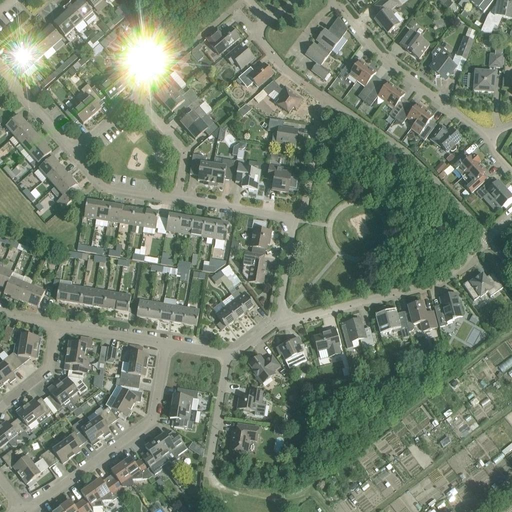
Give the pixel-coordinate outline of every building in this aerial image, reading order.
[(82,0),(72,8),(84,21),(88,25),(96,18),(93,13),(82,0)] [(104,0),(103,0),(87,0),(94,8),(104,0)] [(393,16),(394,15),(390,11),(398,4),(395,0),(383,0),(374,7),(380,15),(374,19),(380,26),(381,25),(388,34),(400,25),(393,16)] [(448,0),(444,6),(449,9),(453,4),(448,0)] [(472,0),(470,3),(484,14),(493,2),(490,0),(472,0)] [(502,18),(511,20),(511,17),(511,4),(508,4),(508,0),(497,0),(496,6),(488,17),(486,21),(498,27),(502,18)] [(137,1),(131,6),(135,10),(140,5),(137,1)] [(72,8),(63,16),(74,29),(84,21),(72,8)] [(464,12),(460,17),(465,21),(469,16),(464,12)] [(137,19),(133,15),(127,20),(131,24),(137,19)] [(74,29),(63,16),(54,25),(65,37),(74,29)] [(118,17),(112,23),(115,27),(122,21),(118,17)] [(412,20),(408,25),(413,29),(417,23),(412,20)] [(105,24),(101,28),(105,33),(110,30),(105,24)] [(51,27),(41,35),(53,48),(62,40),(51,27)] [(215,49),(220,55),(225,51),(240,39),(230,28),(222,35),(218,30),(207,39),(215,49)] [(328,32),(325,30),(317,41),(320,43),(332,52),(347,33),(343,29),(339,35),(331,28),(328,32)] [(411,32),(400,46),(407,52),(409,50),(413,53),(412,55),(419,60),(430,46),(422,40),(422,36),(418,37),(411,32)] [(41,35),(32,43),(43,56),(53,48),(41,35)] [(96,36),(90,42),(94,46),(98,42),(100,40),(96,36)] [(457,56),(467,59),(474,40),(465,36),(457,56)] [(101,43),(100,44),(105,49),(109,45),(104,40),(101,43)] [(138,44),(130,51),(147,70),(156,62),(152,58),(156,54),(146,42),(141,47),(140,45),(138,44)] [(32,43),(23,51),(34,64),(43,56),(32,43)] [(306,55),(319,66),(321,67),(321,66),(332,52),(320,43),(317,47),(314,44),(306,55)] [(79,51),(78,52),(80,55),(81,56),(87,51),(89,53),(93,50),(88,44),(79,51)] [(433,65),(430,69),(435,72),(436,78),(441,77),(446,81),(449,77),(453,76),(453,72),(458,65),(451,60),(454,56),(439,44),(432,54),(433,65)] [(100,45),(95,49),(99,53),(104,49),(100,45)] [(225,57),(232,65),(235,63),(241,70),(254,59),(246,49),(243,51),(238,46),(225,57)] [(491,55),(490,67),(502,68),(503,56),(501,56),(501,54),(503,54),(503,48),(496,47),(495,56),(491,55)] [(34,64),(23,51),(20,48),(10,56),(17,64),(13,67),(21,77),(35,65),(34,64)] [(117,63),(119,66),(129,77),(134,74),(138,78),(147,70),(130,51),(126,54),(125,53),(120,57),(121,59),(117,63)] [(71,58),(65,63),(69,67),(74,62),(71,58)] [(349,76),(357,82),(368,67),(360,61),(354,68),(348,63),(339,75),(340,76),(343,78),(346,80),(349,76)] [(65,63),(60,68),(63,71),(69,67),(65,63)] [(78,63),(73,67),(77,72),(81,67),(78,63)] [(236,81),(240,85),(242,83),(245,86),(246,86),(247,88),(251,85),(254,83),(258,88),(273,74),(265,65),(255,73),(251,69),(244,74),(239,79),(236,81)] [(321,66),(321,67),(319,66),(319,65),(318,67),(316,66),(312,71),(325,81),(330,73),(321,66)] [(115,76),(109,81),(120,94),(129,86),(125,81),(129,77),(119,66),(112,72),(115,76)] [(368,67),(357,82),(365,87),(358,97),(364,102),(375,87),(377,85),(371,80),(376,73),(368,67)] [(157,96),(165,105),(182,90),(173,80),(179,76),(175,72),(159,86),(163,91),(157,96)] [(203,72),(196,78),(200,83),(208,77),(203,72)] [(468,77),(467,86),(474,86),(474,92),(494,94),(495,74),(476,72),(475,77),(468,77)] [(52,74),(46,80),(50,83),(56,78),(52,74)] [(100,83),(92,90),(102,101),(107,97),(111,102),(120,94),(109,81),(103,86),(100,83)] [(276,105),(289,114),(294,108),(296,110),(303,101),(296,95),(285,88),(283,91),(279,88),(274,81),(263,91),(268,97),(269,97),(275,102),(277,99),(279,101),(276,105)] [(378,97),(386,103),(397,89),(389,82),(381,92),(375,87),(364,102),(371,107),(378,97)] [(86,101),(82,105),(93,117),(102,110),(98,105),(102,101),(92,90),(88,85),(81,91),(84,94),(82,96),(86,101)] [(396,120),(405,107),(406,107),(400,102),(405,95),(397,89),(386,103),(394,109),(389,115),(396,120)] [(182,113),(186,110),(198,99),(190,90),(185,94),(182,90),(165,105),(172,113),(178,108),(182,113)] [(181,123),(188,132),(201,121),(207,116),(199,107),(203,104),(198,99),(186,110),(190,115),(181,123)] [(407,119),(415,125),(426,110),(417,104),(412,111),(406,107),(405,107),(396,120),(402,125),(407,119)] [(93,117),(82,105),(76,110),(73,107),(65,113),(75,125),(79,121),(83,125),(93,117)] [(246,105),(243,108),(248,114),(252,110),(246,105)] [(426,110),(415,125),(411,130),(419,136),(418,137),(425,142),(434,129),(428,124),(434,117),(426,110)] [(19,116),(6,128),(14,137),(27,126),(19,116)] [(201,121),(188,132),(196,140),(205,132),(209,136),(218,129),(207,116),(201,121)] [(297,138),(298,130),(283,128),(284,121),(270,119),(268,131),(274,132),(273,135),(278,135),(276,144),(296,147),(296,145),(295,145),(296,138),(297,138)] [(441,125),(430,141),(440,148),(442,147),(447,153),(450,150),(452,152),(454,152),(456,150),(456,148),(455,146),(461,140),(451,129),(449,131),(441,125)] [(27,126),(14,137),(22,146),(35,135),(27,126)] [(35,135),(22,146),(30,156),(44,144),(35,135)] [(44,144),(30,156),(38,165),(52,153),(44,144)] [(414,145),(411,149),(415,153),(419,148),(414,145)] [(451,165),(463,178),(479,163),(481,162),(474,154),(466,162),(461,156),(451,165)] [(205,185),(211,186),(213,166),(205,164),(206,157),(193,155),(190,175),(199,176),(198,181),(205,183),(205,185)] [(452,155),(446,160),(450,164),(456,159),(452,155)] [(39,169),(47,179),(60,167),(52,158),(39,169)] [(213,166),(211,186),(216,187),(216,184),(224,185),(225,180),(232,181),(235,162),(223,160),(222,167),(213,166)] [(442,162),(434,170),(439,174),(447,166),(442,162)] [(479,163),(463,178),(469,185),(466,188),(472,194),(488,179),(483,174),(486,171),(479,163)] [(242,188),(257,191),(261,171),(248,169),(249,167),(238,165),(236,183),(243,184),(242,188)] [(2,169),(7,174),(10,171),(6,166),(2,169)] [(283,169),(269,166),(267,180),(274,181),(273,191),(288,194),(289,189),(296,190),(298,180),(291,179),(291,174),(283,172),(283,169)] [(47,179),(55,188),(68,176),(60,167),(47,179)] [(16,169),(12,173),(15,176),(16,177),(20,174),(16,169)] [(10,171),(7,174),(11,179),(15,176),(12,173),(10,171)] [(77,186),(69,177),(51,191),(57,198),(61,195),(63,197),(57,203),(63,209),(76,199),(70,192),(77,186)] [(476,194),(482,200),(488,194),(501,208),(511,197),(511,196),(499,182),(487,192),(483,187),(476,194)] [(22,192),(27,197),(30,194),(26,189),(22,192)] [(30,194),(27,197),(31,202),(35,199),(30,194)] [(471,196),(467,200),(471,204),(475,200),(471,196)] [(84,218),(96,220),(99,204),(87,202),(84,218)] [(44,209),(40,204),(36,207),(41,212),(44,209)] [(96,220),(108,222),(111,206),(99,204),(96,220)] [(108,222),(120,224),(123,208),(111,206),(108,222)] [(120,224),(132,226),(135,210),(123,208),(120,224)] [(132,226),(144,228),(147,212),(135,210),(132,226)] [(144,228),(143,233),(154,235),(155,230),(156,230),(159,213),(147,212),(144,228)] [(166,232),(178,234),(181,217),(169,215),(166,232)] [(178,234),(190,236),(193,219),(181,217),(178,234)] [(190,236),(202,238),(205,221),(193,219),(190,236)] [(202,238),(214,239),(217,223),(205,221),(202,238)] [(254,221),(252,229),(254,229),(252,240),(250,240),(249,247),(267,250),(269,238),(270,238),(272,232),(266,231),(267,223),(254,221)] [(217,223),(214,239),(226,241),(229,225),(217,223)] [(24,247),(13,242),(11,247),(22,252),(24,247)] [(232,242),(231,251),(238,252),(240,243),(232,242)] [(91,247),(79,245),(78,251),(90,253),(91,247)] [(35,252),(24,247),(22,252),(33,256),(35,252)] [(245,254),(243,267),(251,268),(249,283),(263,285),(266,264),(260,263),(261,257),(245,254)] [(221,271),(216,274),(220,279),(229,292),(241,283),(229,266),(221,272),(221,271)] [(0,274),(0,287),(6,290),(11,279),(13,274),(2,270),(0,274)] [(4,295),(16,299),(22,283),(25,278),(14,273),(13,274),(11,279),(6,290),(4,295)] [(216,274),(211,278),(215,283),(220,279),(216,274)] [(474,278),(463,285),(474,301),(480,297),(481,298),(488,293),(491,297),(503,288),(493,274),(486,279),(483,274),(476,280),(474,278)] [(16,299),(27,304),(34,288),(30,287),(33,280),(25,277),(25,278),(22,283),(16,299)] [(72,283),(60,281),(57,301),(69,303),(72,287),(71,287),(72,283)] [(69,303),(81,305),(84,289),(72,287),(69,303)] [(34,288),(27,304),(39,309),(45,293),(34,288)] [(95,291),(84,289),(81,305),(93,307),(95,291)] [(107,293),(95,291),(93,307),(105,309),(107,293)] [(119,295),(107,293),(105,309),(116,311),(119,295)] [(245,293),(234,301),(244,315),(255,306),(245,293)] [(436,314),(440,328),(448,326),(447,323),(455,321),(454,319),(463,317),(457,294),(440,299),(443,312),(436,314)] [(131,297),(119,295),(116,311),(131,314),(131,309),(129,309),(131,297)] [(165,300),(153,298),(149,319),(161,321),(165,300)] [(265,298),(260,302),(263,307),(268,303),(265,298)] [(176,302),(165,300),(161,321),(173,323),(176,302)] [(137,317),(149,319),(152,303),(140,301),(137,317)] [(234,301),(223,310),(233,323),(244,315),(234,301)] [(188,303),(176,302),(173,323),(185,325),(188,309),(187,309),(188,303)] [(409,312),(404,313),(409,333),(412,332),(413,331),(414,329),(414,327),(413,326),(421,324),(423,332),(437,328),(433,312),(426,314),(423,303),(408,307),(409,312)] [(188,309),(185,325),(197,327),(200,311),(188,309)] [(233,323),(223,310),(216,315),(221,322),(217,325),(222,331),(233,323)] [(385,313),(375,316),(380,335),(394,331),(394,333),(401,331),(403,339),(410,337),(409,333),(404,313),(397,314),(396,310),(388,312),(389,315),(386,315),(385,313)] [(473,315),(469,321),(475,325),(479,319),(473,315)] [(346,326),(342,327),(348,350),(354,348),(352,343),(360,341),(363,349),(375,346),(374,343),(372,334),(365,335),(361,320),(346,324),(346,326)] [(2,342),(8,344),(14,330),(7,327),(2,342)] [(339,347),(340,347),(335,329),(326,332),(327,334),(314,338),(318,353),(327,350),(329,358),(341,355),(339,347)] [(22,335),(20,346),(39,349),(40,347),(42,339),(39,339),(39,338),(22,335)] [(69,342),(67,353),(85,356),(86,349),(92,350),(93,340),(81,338),(80,344),(69,342)] [(299,338),(277,349),(280,356),(283,355),(289,369),(307,361),(300,347),(302,346),(299,338)] [(20,346),(15,345),(14,354),(15,356),(17,356),(17,357),(36,360),(36,359),(38,360),(39,352),(39,349),(20,346)] [(132,352),(130,364),(147,366),(149,355),(142,354),(143,348),(130,346),(129,352),(132,352)] [(99,362),(106,363),(109,348),(102,347),(99,362)] [(109,348),(106,363),(113,364),(116,349),(109,348)] [(74,372),(81,373),(88,374),(90,362),(84,361),(85,356),(67,353),(66,364),(75,366),(74,372)] [(427,355),(415,358),(418,368),(429,365),(427,355)] [(252,372),(262,385),(275,375),(273,372),(280,367),(272,357),(264,363),(260,357),(249,365),(254,371),(252,372)] [(0,375),(7,384),(9,382),(10,384),(16,379),(15,377),(13,373),(18,369),(11,360),(9,358),(3,362),(4,364),(0,367),(0,375)] [(122,373),(121,380),(140,383),(141,377),(145,378),(147,366),(122,362),(121,373),(122,373)] [(69,378),(59,386),(70,400),(79,393),(80,395),(88,389),(82,382),(84,374),(69,371),(68,378),(69,378)] [(117,386),(112,396),(133,408),(136,403),(141,404),(143,393),(136,392),(137,390),(139,390),(140,383),(121,380),(117,379),(116,386),(117,386)] [(52,395),(44,402),(52,412),(54,415),(63,408),(62,406),(70,400),(57,383),(48,390),(52,395)] [(174,396),(172,408),(197,412),(199,400),(197,400),(198,392),(180,389),(179,397),(174,396)] [(100,401),(107,397),(103,391),(96,395),(100,401)] [(239,397),(237,409),(243,411),(243,413),(250,414),(250,412),(255,413),(255,415),(265,417),(266,406),(262,405),(264,393),(251,391),(249,399),(239,397)] [(298,395),(294,400),(300,405),(304,399),(298,395)] [(111,411),(112,409),(120,414),(118,417),(120,419),(125,421),(128,417),(129,418),(133,412),(131,411),(133,408),(112,396),(106,406),(109,408),(111,411)] [(35,400),(26,407),(37,421),(45,415),(46,416),(52,412),(44,402),(42,399),(37,403),(35,400)] [(20,418),(15,422),(25,433),(30,429),(28,428),(37,421),(26,407),(24,409),(22,407),(16,412),(18,414),(17,414),(20,418)] [(99,418),(91,424),(101,438),(104,436),(105,438),(111,434),(109,432),(110,432),(107,428),(112,424),(103,412),(101,408),(95,412),(99,418)] [(103,412),(112,424),(120,419),(118,417),(120,414),(112,409),(111,411),(109,408),(103,412)] [(197,412),(172,408),(170,419),(175,420),(174,428),(192,431),(193,423),(195,423),(197,412)] [(82,420),(72,427),(75,432),(77,435),(84,445),(89,441),(92,445),(92,444),(94,446),(100,442),(98,440),(101,438),(91,424),(87,427),(82,420)] [(7,422),(0,427),(0,431),(9,443),(12,447),(17,447),(17,441),(27,442),(30,439),(25,433),(15,422),(10,426),(7,422)] [(230,451),(248,454),(250,441),(257,442),(259,428),(238,425),(237,432),(233,431),(230,451)] [(9,443),(0,431),(0,449),(0,450),(9,443)] [(71,438),(62,444),(72,459),(81,452),(79,448),(84,445),(77,435),(75,432),(69,436),(71,438)] [(165,434),(155,441),(171,463),(179,459),(178,456),(187,450),(176,434),(175,435),(174,434),(168,439),(165,434)] [(170,462),(155,441),(146,448),(149,452),(143,457),(156,475),(162,470),(161,468),(170,462)] [(52,449),(46,453),(55,465),(55,464),(60,461),(63,465),(72,459),(62,444),(53,450),(52,449)] [(6,456),(10,461),(14,458),(17,456),(18,455),(14,449),(6,456)] [(13,468),(20,477),(34,466),(23,452),(18,455),(17,456),(14,458),(10,461),(15,467),(13,468)] [(55,465),(46,453),(41,457),(43,459),(44,461),(49,468),(49,469),(55,465)] [(131,458),(121,465),(133,481),(149,480),(152,477),(140,460),(135,464),(131,458)] [(20,477),(27,486),(41,475),(40,474),(49,468),(44,461),(43,459),(34,466),(20,477)] [(113,474),(108,478),(117,492),(115,494),(118,498),(124,494),(121,489),(123,488),(133,487),(133,481),(121,465),(112,472),(113,474)] [(92,481),(89,483),(102,503),(112,502),(118,498),(115,494),(117,492),(108,478),(102,482),(100,480),(97,482),(97,481),(96,480),(92,481)] [(84,491),(81,493),(85,499),(80,503),(86,511),(88,511),(91,511),(105,511),(103,508),(102,503),(91,486),(89,483),(85,486),(83,490),(84,491)] [(195,489),(189,492),(198,506),(199,506),(200,490),(195,489)] [(62,503),(59,505),(61,508),(63,511),(86,511),(80,503),(74,507),(70,501),(67,503),(66,502),(62,503)]
